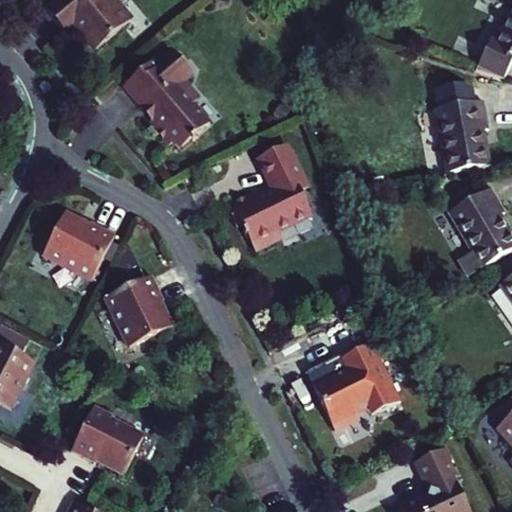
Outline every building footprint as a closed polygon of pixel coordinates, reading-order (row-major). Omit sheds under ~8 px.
[(82,25),(99,47),(138,17),(127,3),(130,0),(63,0),(55,7),(74,31),(82,25)] [(511,0),(502,0),(511,4),(511,15),(503,35),(496,32),(476,74),(505,82),(511,66),(511,0)] [(205,37),(195,45),(187,35),(127,84),(141,100),(148,94),(161,109),(156,114),(170,130),(178,123),(185,131),(231,94),(218,78),(224,74),(211,59),(219,53),(205,37)] [(488,129),(482,103),(436,111),(449,176),(478,170),(488,168),(481,130),(488,129)] [(243,190),(225,198),(243,239),(256,233),(265,252),(307,233),(298,214),(314,207),(289,152),(261,165),(276,197),(251,208),(243,190)] [(451,214),(483,269),(511,252),(511,238),(499,217),(505,213),(491,191),(451,214)] [(93,236),(69,226),(55,258),(93,276),(114,230),(99,224),(93,236)] [(179,291),(174,276),(116,300),(138,351),(187,330),(175,301),(179,291)] [(511,277),(500,286),(511,301),(511,277)] [(46,356),(0,332),(0,391),(21,403),(46,356)] [(340,362),(344,371),(377,355),(373,347),(340,362)] [(377,355),(344,371),(364,416),(367,420),(400,405),(377,355)] [(344,371),(309,386),(329,432),(364,416),(344,371)] [(143,416),(114,401),(89,448),(122,465),(127,456),(140,463),(157,430),(140,422),(143,416)] [(511,417),(496,431),(507,444),(510,440),(511,442),(511,417)] [(447,450),(415,464),(432,502),(409,511),(468,511),(457,487),(462,484),(447,450)]
